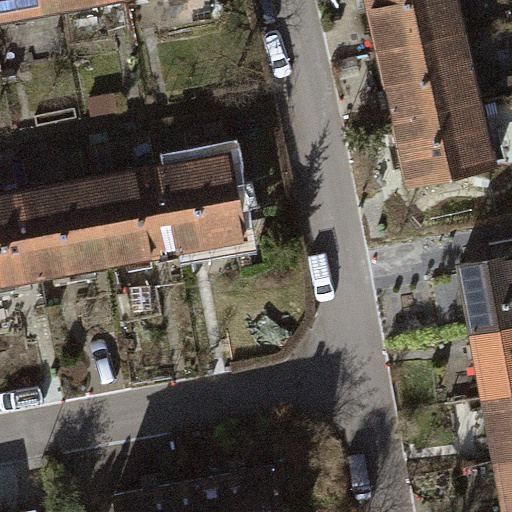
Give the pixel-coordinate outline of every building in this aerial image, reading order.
[(0,0),(0,22),(63,10),(60,0),(0,0)] [(60,0),(63,10),(118,0),(60,0)] [(374,0),(385,49),(470,31),(463,0),(374,0)] [(385,49),(400,117),(484,99),(470,31),(385,49)] [(400,117),(414,185),(499,167),(484,99),(400,117)] [(235,142),(166,155),(184,247),(253,234),(235,142)] [(166,155),(97,169),(114,261),(184,247),(166,155)] [(97,169),(27,182),(45,274),(114,261),(97,169)] [(27,182),(0,187),(0,282),(45,274),(27,182)] [(455,267),(468,333),(511,324),(511,239),(491,243),(494,260),(455,267)] [(511,324),(468,333),(480,397),(511,391),(511,324)] [(511,391),(480,397),(492,461),(511,457),(511,391)] [(511,511),(511,457),(492,461),(501,511),(511,511)] [(288,511),(279,461),(196,477),(203,511),(288,511)] [(203,511),(196,477),(114,493),(117,511),(203,511)]
